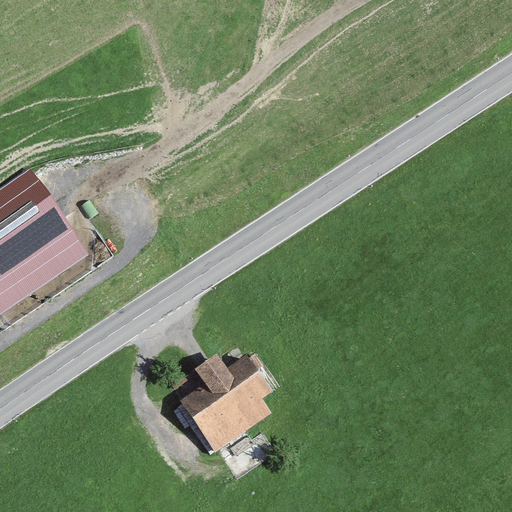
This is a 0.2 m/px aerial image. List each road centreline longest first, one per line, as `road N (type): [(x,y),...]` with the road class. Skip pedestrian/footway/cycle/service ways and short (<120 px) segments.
road 1 (primary): [(511,74),(0,411)]
road 2 (track): [(0,353),(152,240),(131,174),(374,0)]
road 3 (track): [(161,302),(164,334),(150,364),(145,420),(210,479),(253,481)]
